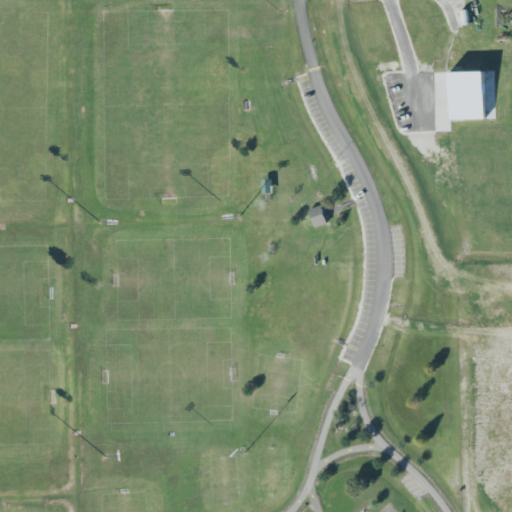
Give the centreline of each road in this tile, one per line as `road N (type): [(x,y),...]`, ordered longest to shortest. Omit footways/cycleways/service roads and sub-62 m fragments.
road 1 (residential): [(356,366),(289,511),(430,492),(369,427),(356,366)]
road 2 (residential): [(298,0),(313,68),(373,196),(383,242),(382,301),(356,366)]
